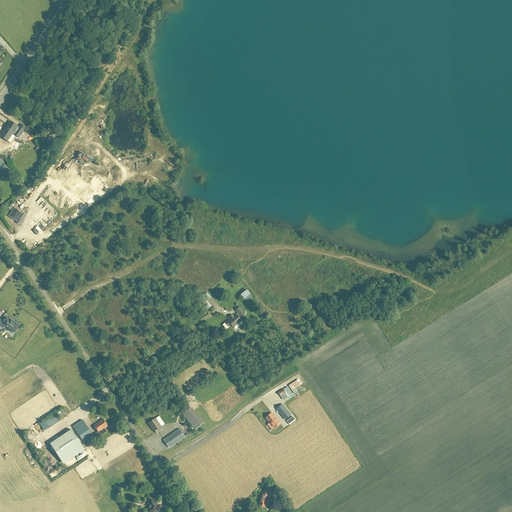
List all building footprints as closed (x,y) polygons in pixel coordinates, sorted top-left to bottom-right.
[(19,138),(26,127),(21,124),(19,127),(11,121),(0,136),(7,141),(9,138),(12,140),(15,135),(19,138)] [(59,132),(44,139),(47,144),(61,137),(59,132)] [(17,221),(22,213),(14,208),(9,216),(17,221)] [(23,213),(16,222),(20,225),(26,216),(23,213)] [(247,289),(241,295),(244,299),(250,293),(247,289)] [(234,327),(238,324),(240,326),(243,323),(238,317),(240,315),(240,316),(244,312),(239,307),(235,311),(238,313),(234,316),(233,316),(232,316),(231,317),(230,318),(231,319),(226,323),(229,326),(231,324),(234,327)] [(3,332),(7,327),(14,333),(19,326),(11,320),(10,320),(7,318),(5,320),(5,319),(4,320),(5,320),(3,322),(0,319),(0,327),(2,329),(1,330),(3,332)] [(289,399),(294,396),(288,386),(278,392),(276,393),(278,396),(280,395),(280,396),(283,400),(288,397),(289,399)] [(291,415),(282,404),(277,409),(285,420),(291,415)] [(195,430),(204,424),(191,408),(183,414),(195,430)] [(271,413),(266,418),(272,425),(275,428),(280,425),(277,421),(271,413)] [(105,428),(108,426),(103,419),(93,425),(100,436),(107,432),(105,428)] [(162,429),(161,427),(155,419),(148,423),(151,427),(156,434),(162,429)] [(84,443),(93,436),(83,420),(73,427),(84,443)] [(83,447),(71,430),(50,444),(61,461),(83,447)] [(185,438),(180,430),(163,440),(169,449),(185,438)] [(270,505),(273,493),(269,492),(268,494),(263,492),(263,495),(261,494),(259,502),(258,506),(265,508),(266,504),(270,505)] [(149,508),(146,510),(147,511),(155,511),(156,511),(159,511),(163,511),(164,507),(161,506),(160,507),(157,506),(155,504),(156,502),(153,499),(152,499),(151,499),(150,498),(148,500),(148,501),(148,502),(147,503),(149,505),(148,506),(148,507),(149,508)]
